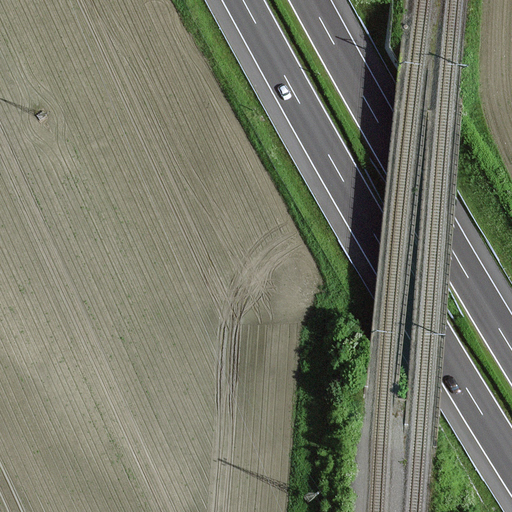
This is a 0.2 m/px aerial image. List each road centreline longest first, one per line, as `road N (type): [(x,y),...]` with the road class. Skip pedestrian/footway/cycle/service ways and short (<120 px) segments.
road 1 (motorway): [(243,0),(372,234),(511,461)]
road 2 (motorway): [(511,349),(310,0)]
